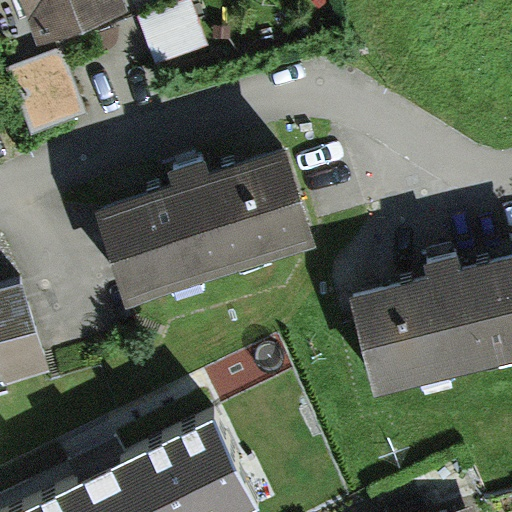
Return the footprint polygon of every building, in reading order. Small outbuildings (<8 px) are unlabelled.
[(28,0),(40,29),(108,0),(28,0)] [(151,12),(158,56),(209,49),(203,5),(151,12)] [(130,308),(317,245),(284,150),(208,176),(203,160),(193,163),(171,171),(176,187),(98,213),(130,308)] [(373,396),(511,361),(511,250),(459,264),(453,244),(426,251),(431,270),(346,291),(373,396)] [(0,381),(48,366),(20,278),(0,284),(0,381)] [(0,511),(229,511),(262,496),(216,404),(0,511)]
